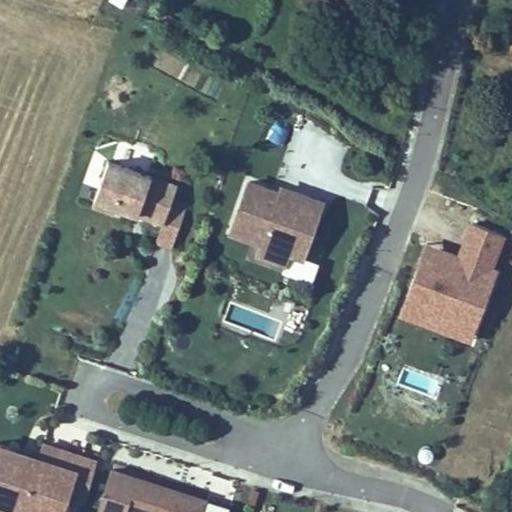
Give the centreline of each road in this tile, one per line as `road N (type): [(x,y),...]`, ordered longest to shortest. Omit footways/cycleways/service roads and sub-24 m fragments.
road 1 (residential): [(460,0),(411,201),(356,339),(294,437)]
road 2 (residential): [(276,464),(98,412),(90,401),(95,388),(119,380),(294,437)]
road 3 (residential): [(276,464),(394,492),(438,511)]
